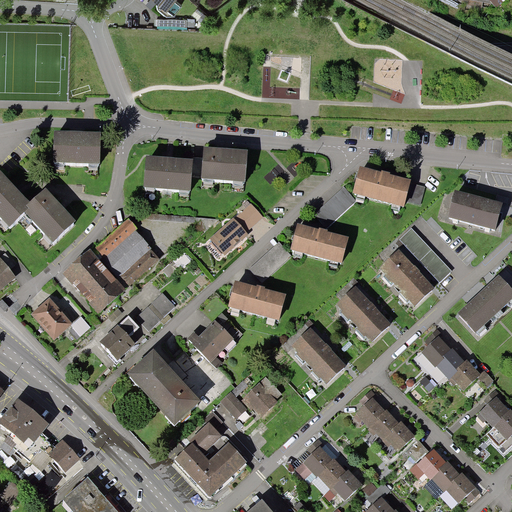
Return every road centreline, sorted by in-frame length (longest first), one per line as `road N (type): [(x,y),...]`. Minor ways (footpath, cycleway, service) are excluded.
road 1 (motorway): [(511,64),(0,51)]
road 2 (motorway): [(0,89),(511,96)]
road 3 (residential): [(353,147),(344,168),(102,390)]
road 4 (residential): [(353,147),(126,125)]
road 5 (primary): [(174,511),(79,409),(21,361)]
road 6 (residential): [(126,125),(108,213),(21,295)]
road 7 (residential): [(371,371),(219,511)]
road 8 (residential): [(511,464),(497,489),(371,371)]
road 9 (residential): [(511,240),(371,371)]
road 10 (residential): [(511,164),(353,147)]
road 11 (unknown): [(108,439),(56,490),(33,486),(0,456)]
road 12 (residential): [(126,125),(0,128)]
